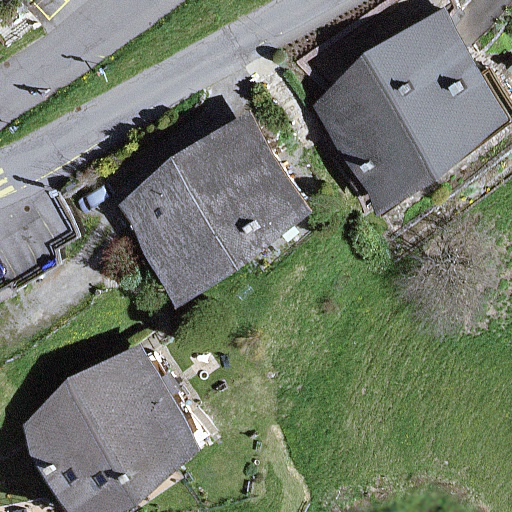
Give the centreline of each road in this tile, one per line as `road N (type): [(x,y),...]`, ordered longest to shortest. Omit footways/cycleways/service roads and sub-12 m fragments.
road 1 (tertiary): [(0,169),(320,0)]
road 2 (tertiary): [(133,0),(0,99)]
